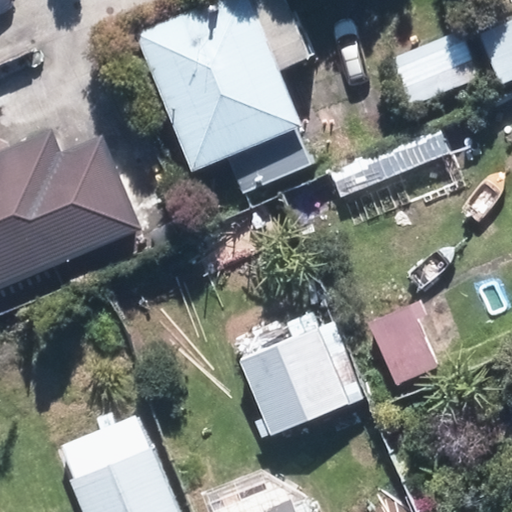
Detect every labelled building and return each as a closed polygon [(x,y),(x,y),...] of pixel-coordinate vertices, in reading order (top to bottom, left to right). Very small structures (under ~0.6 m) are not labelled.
[(267,0),(223,0),(154,28),(210,165),(317,122),(267,0)] [(497,74),(477,23),(403,52),(423,103),(497,74)] [(0,150),(0,284),(157,223),(120,129),(77,146),(68,124),(0,150)] [(425,295),(382,313),(408,379),(452,361),(425,295)] [(332,321),(257,351),(288,427),(363,397),(332,321)] [(75,440),(102,511),(192,511),(153,410),(75,440)] [(315,511),(308,493),(260,511),(315,511)]
